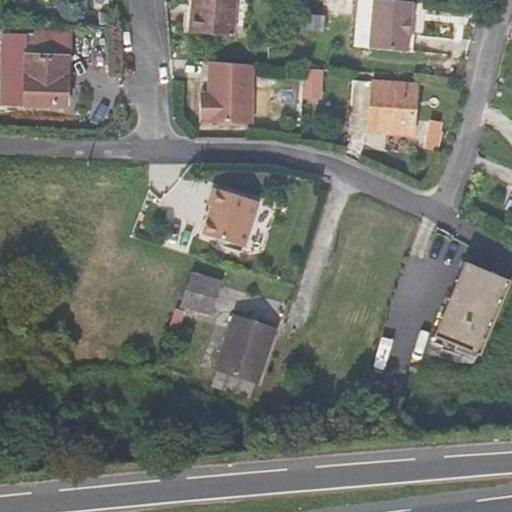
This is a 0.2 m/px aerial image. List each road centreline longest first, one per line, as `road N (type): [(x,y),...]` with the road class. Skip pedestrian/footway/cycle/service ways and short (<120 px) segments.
road 1 (residential): [(504,0),(443,216),(339,170),(268,150),(153,150)]
road 2 (trunk): [(511,463),(4,511)]
road 3 (track): [(0,147),(153,150)]
road 4 (residential): [(141,0),(153,150)]
